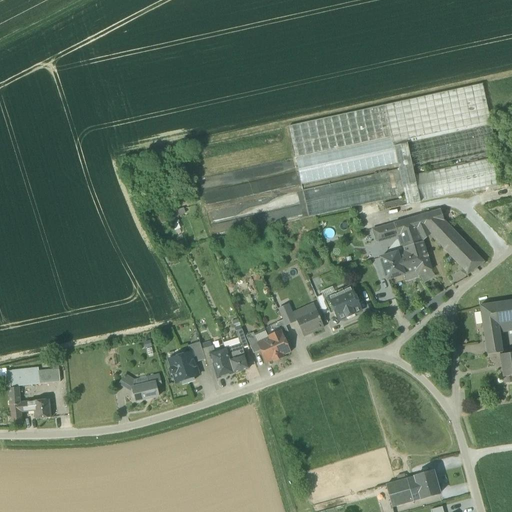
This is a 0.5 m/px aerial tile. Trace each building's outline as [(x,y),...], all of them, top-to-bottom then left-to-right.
[(394,151),(407,148),(492,129),(482,84),(289,127),(303,193),(399,172),(394,151)] [(497,152),(492,129),(407,148),(414,177),(492,160),(491,153),(497,152)] [(420,203),(414,177),(407,148),(394,151),(399,172),(405,197),(405,199),(407,206),(420,203)] [(498,185),(492,160),(414,177),(420,203),(449,196),(498,185)] [(405,197),(399,172),(303,193),(309,218),(354,208),(359,207),(383,202),(405,197)] [(383,204),(385,211),(407,206),(405,199),(383,204)] [(183,209),(172,213),(173,219),(185,216),(183,209)] [(430,235),(468,275),(484,263),(483,262),(446,224),(444,221),(440,210),(420,216),(394,224),(398,236),(402,246),(404,251),(423,246),(422,242),(423,241),(430,235)] [(169,220),(166,214),(158,218),(161,224),(169,220)] [(372,230),(376,242),(398,236),(394,224),(372,230)] [(423,246),(404,251),(402,246),(391,249),(391,253),(392,255),(381,258),(387,280),(388,280),(404,275),(415,272),(418,277),(419,276),(430,270),(431,270),(423,246)] [(436,277),(430,270),(419,276),(424,284),(436,277)] [(404,275),(405,281),(418,277),(415,272),(404,275)] [(336,295),(335,293),(332,287),(321,292),(322,296),(324,300),(336,295)] [(335,313),(339,321),(346,318),(346,319),(354,315),(354,314),(361,311),(351,288),(344,291),(343,289),(335,293),(336,295),(324,300),(329,313),(330,315),(335,313)] [(321,309),(324,315),(329,313),(324,300),(322,296),(316,298),(321,309)] [(511,301),(495,304),(498,324),(511,322),(511,301)] [(480,306),(487,355),(502,353),(499,333),(498,324),(495,304),(480,306)] [(294,313),(297,320),(315,312),(312,305),(294,313)] [(295,322),(288,306),(278,310),(283,321),(285,326),(295,322)] [(315,312),(319,320),(320,320),(319,318),(324,315),(321,309),(315,312)] [(297,320),(303,334),(311,330),(313,333),(323,329),(319,320),(315,312),(297,320)] [(241,326),(238,320),(232,322),(234,328),(241,326)] [(281,331),(285,340),(290,337),(285,326),(283,321),(277,323),(280,331),(281,331)] [(511,322),(498,324),(499,333),(511,331),(511,322)] [(265,330),(268,337),(280,331),(277,323),(265,329),(265,330)] [(241,344),(242,349),(248,347),(242,329),(236,331),(238,339),(240,344),(241,344)] [(268,337),(265,330),(254,335),(258,343),(269,338),(268,337)] [(268,337),(269,338),(279,360),(284,358),(283,356),(291,353),(285,340),(281,331),(280,331),(268,337)] [(246,336),(254,354),(260,351),(257,344),(258,343),(254,335),(253,333),(246,336)] [(273,363),(279,360),(269,338),(258,343),(257,344),(260,351),(266,364),(272,361),(273,363)] [(224,343),(225,349),(240,344),(238,339),(224,343)] [(150,341),(143,343),(145,350),(147,349),(152,348),(150,341)] [(201,345),(202,351),(213,347),(211,342),(201,345)] [(213,347),(202,351),(201,345),(200,343),(188,347),(190,353),(191,353),(194,364),(205,360),(206,363),(208,368),(213,366),(210,354),(215,353),(213,347)] [(240,344),(225,349),(233,374),(246,370),(249,369),(245,356),(242,349),(241,344),(240,344)] [(218,379),(233,374),(225,349),(215,353),(210,354),(213,366),(218,379)] [(182,381),(183,383),(193,380),(192,378),(198,376),(194,364),(191,353),(190,353),(169,360),(172,368),(170,369),(169,371),(170,374),(172,375),(174,374),(176,383),(182,381)] [(511,354),(500,356),(503,378),(511,376),(511,354)] [(7,372),(10,405),(21,403),(19,386),(40,385),(38,372),(39,372),(39,369),(7,372)] [(40,385),(56,383),(55,370),(53,370),(39,372),(38,372),(40,385)] [(119,385),(133,393),(132,388),(132,386),(134,381),(125,375),(119,385)] [(147,378),(148,385),(155,383),(156,386),(161,385),(159,376),(147,378)] [(136,381),(138,387),(148,385),(147,378),(136,381)] [(159,397),(156,386),(155,383),(148,385),(138,387),(132,388),(133,393),(136,402),(159,397)] [(34,402),(34,411),(35,420),(51,418),(49,400),(34,402)] [(22,412),(34,411),(34,402),(21,403),(22,412)] [(22,412),(21,403),(10,405),(12,425),(23,424),(22,412)] [(415,477),(421,500),(440,495),(433,472),(415,477)] [(386,486),(392,508),(421,500),(415,477),(386,486)]
